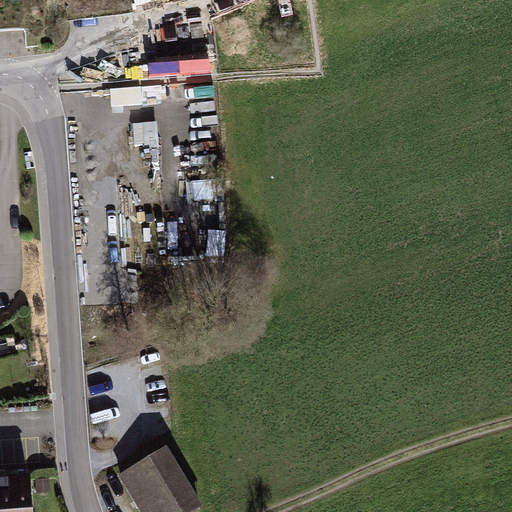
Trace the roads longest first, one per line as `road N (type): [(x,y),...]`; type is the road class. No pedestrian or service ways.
road 1 (residential): [(0,74),(25,80),(49,116),(90,511)]
road 2 (track): [(276,511),(432,446),(511,424)]
